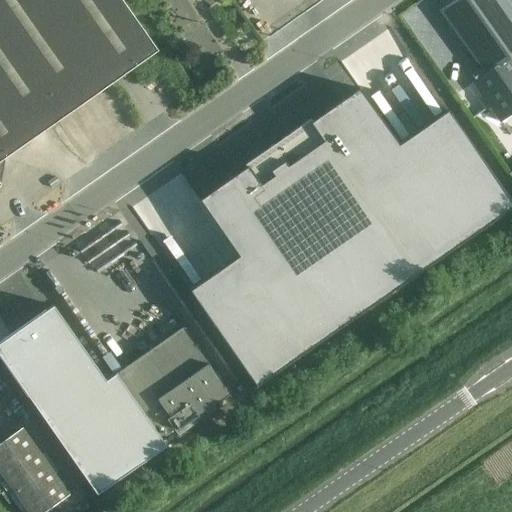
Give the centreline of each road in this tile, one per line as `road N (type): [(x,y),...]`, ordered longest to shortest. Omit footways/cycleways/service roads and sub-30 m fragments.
road 1 (unclassified): [(0,266),(377,0)]
road 2 (secondary): [(511,366),(300,511)]
